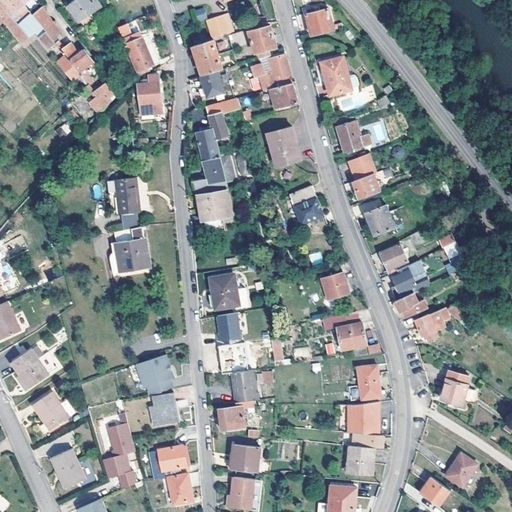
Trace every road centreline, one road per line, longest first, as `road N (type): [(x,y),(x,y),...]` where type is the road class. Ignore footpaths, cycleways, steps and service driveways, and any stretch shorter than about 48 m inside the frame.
road 1 (residential): [(281,0),(334,188),(393,338),(405,419),(383,511)]
road 2 (residential): [(207,511),(178,158),(183,69),(161,0)]
road 3 (tertiary): [(511,196),(345,0)]
road 4 (residential): [(0,394),(51,511)]
